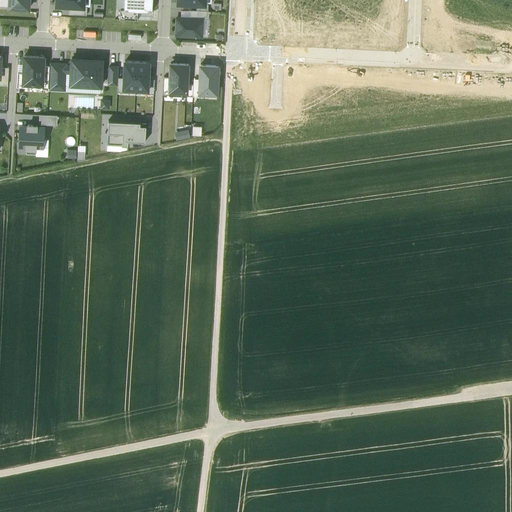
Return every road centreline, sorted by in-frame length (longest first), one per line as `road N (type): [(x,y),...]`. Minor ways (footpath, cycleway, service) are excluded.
road 1 (track): [(229,66),(211,431)]
road 2 (track): [(511,391),(211,431)]
road 3 (track): [(226,136),(0,182)]
road 4 (track): [(211,431),(0,474)]
road 5 (residential): [(412,63),(277,56)]
